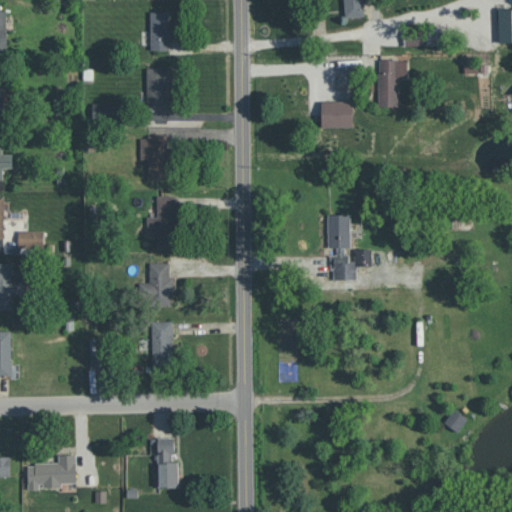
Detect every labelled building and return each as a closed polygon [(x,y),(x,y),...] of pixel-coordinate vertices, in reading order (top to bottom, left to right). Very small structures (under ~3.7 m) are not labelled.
[(364,16),(363,0),(344,0),(345,17),(364,16)] [(511,41),(511,8),(499,9),(499,42),(511,41)] [(171,11),(151,11),(151,50),(171,49),(171,11)] [(411,36),(411,42),(406,43),(406,45),(426,44),(425,36),(411,36)] [(398,59),(379,59),(380,106),(399,106),(398,59)] [(167,110),(166,87),(175,87),(174,67),(147,67),(148,110),(167,110)] [(353,100),(322,100),(323,127),(354,126),(353,100)] [(93,102),(93,119),(126,118),(126,102),(93,102)] [(149,179),(169,178),(169,135),(141,136),(141,159),(149,159),(149,179)] [(13,154),(3,154),(2,139),(0,138),(0,179),(4,179),(3,167),(13,167),(13,154)] [(177,247),(177,196),(157,196),(157,217),(148,217),(148,231),(158,231),(158,247),(177,247)] [(44,230),(12,230),(12,208),(4,208),(4,253),(27,253),(27,247),(44,247),(44,230)] [(332,279),(357,279),(357,266),(373,265),(373,248),(356,249),(356,260),(349,260),(349,214),(329,214),(329,251),(332,251),(332,279)] [(0,309),(14,309),(13,294),(29,294),(29,269),(14,269),(13,262),(0,261),(0,309)] [(173,262),(150,261),(150,282),(140,281),(140,293),(148,293),(148,304),(172,305),(173,262)] [(153,365),(174,365),(173,320),(152,321),(153,365)] [(0,375),(17,375),(17,366),(12,366),(11,330),(0,330),(0,375)] [(468,417),(454,408),(445,422),(458,431),(468,417)] [(179,487),(179,461),(175,461),(174,436),(159,437),(159,487),(179,487)] [(77,482),(77,454),(59,454),(59,462),(28,463),(29,489),(42,489),(41,487),(63,487),(63,482),(77,482)] [(0,476),(11,476),(11,457),(0,456),(0,476)] [(96,502),(107,502),(107,490),(96,490),(96,502)]
